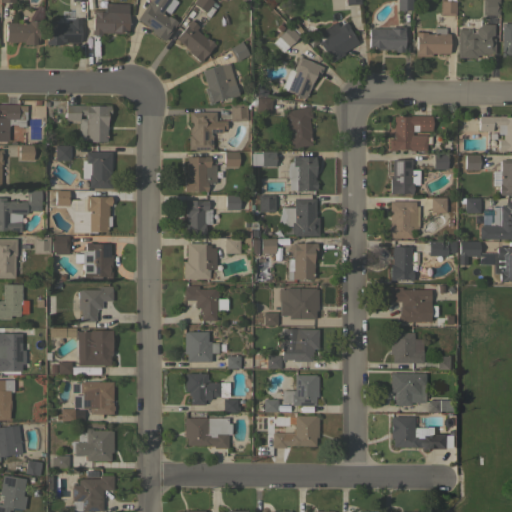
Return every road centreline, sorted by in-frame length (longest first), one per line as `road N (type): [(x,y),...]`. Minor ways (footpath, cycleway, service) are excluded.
road 1 (residential): [(150,511),(145,93)]
road 2 (residential): [(359,479),(355,100)]
road 3 (residential): [(150,475),(441,481)]
road 4 (residential): [(355,100),(362,92),(511,96)]
road 5 (residential): [(0,85),(135,85),(145,93)]
